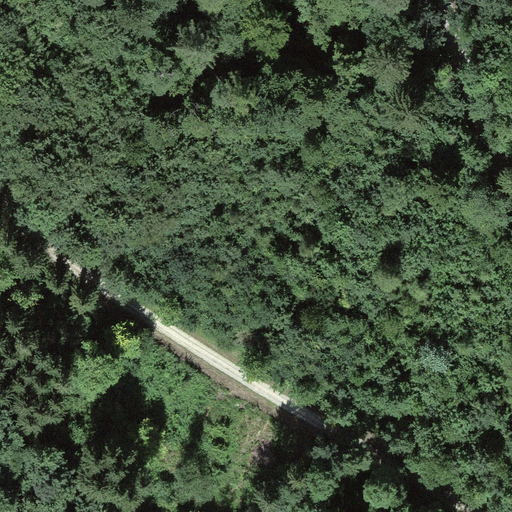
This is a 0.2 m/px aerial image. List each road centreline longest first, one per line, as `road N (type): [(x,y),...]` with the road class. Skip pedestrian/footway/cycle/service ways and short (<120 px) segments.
road 1 (track): [(480,511),(129,308),(0,193)]
road 2 (track): [(444,0),(511,207)]
